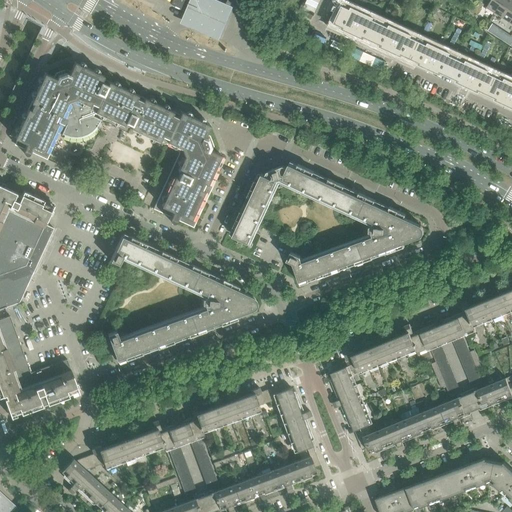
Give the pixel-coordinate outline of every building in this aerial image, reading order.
[(186,11),(190,0),(173,0),(172,5),(186,11)] [(236,8),(217,0),(193,0),(183,25),(223,41),(236,8)] [(495,12),(502,0),(487,0),(490,1),(486,7),(495,12)] [(502,17),(511,1),(511,0),(502,0),(495,12),(502,17)] [(511,18),(511,1),(502,17),(510,22),(511,18)] [(372,41),(382,20),(374,17),(376,13),(353,2),(351,6),(343,2),(333,23),(342,26),(341,28),(357,35),(364,38),(364,37),(372,41)] [(410,58),(420,38),(412,35),(414,31),(391,20),(389,24),(382,20),(372,41),(380,44),(379,46),(385,48),(402,56),(403,55),(410,58)] [(449,76),(458,56),(450,52),(452,49),(430,38),(428,42),(420,38),(410,58),(418,62),(418,63),(424,66),(440,74),(441,73),(449,76)] [(487,94),(496,74),(488,70),(490,66),(467,56),(466,59),(458,56),(449,76),(456,80),(456,81),(472,89),(478,92),(479,90),(487,94)] [(201,189),(204,183),(207,184),(221,155),(209,149),(210,146),(207,138),(204,137),(210,125),(180,111),(179,114),(173,112),(102,79),(103,76),(103,75),(74,62),(73,65),(69,74),(66,73),(58,76),(56,79),(44,73),(14,138),(26,143),(24,149),(23,150),(23,151),(23,153),(24,154),(25,155),(27,155),(28,154),(29,153),(30,152),(47,160),(57,139),(58,135),(53,133),(57,123),(65,126),(61,135),(62,135),(63,134),(64,135),(70,137),(76,137),(81,137),(87,135),(92,131),(96,127),(99,123),(100,120),(101,121),(102,120),(93,116),(95,111),(131,128),(177,150),(179,153),(153,209),(170,217),(170,218),(169,219),(170,221),(171,222),(172,222),(173,222),(175,222),(175,221),(176,220),(193,228),(209,193),(201,189)] [(511,76),(506,74),(504,77),(496,74),(487,94),(495,97),(494,99),(511,107),(511,76)] [(357,196),(350,192),(343,189),(345,186),(328,178),(327,181),(313,175),(314,172),(298,164),(296,167),(289,164),(287,167),(285,172),(283,171),(281,172),(279,167),(275,168),(271,170),(272,175),(270,176),(269,177),(262,174),(258,181),(255,180),(247,196),(251,198),(244,212),(241,210),(233,227),(236,228),(233,236),(249,243),(251,244),(257,231),(280,182),(372,225),(371,226),(369,226),(369,232),(371,232),(372,233),(301,259),(300,256),(291,252),(287,260),(293,263),(301,284),(309,281),(308,278),(323,272),(324,276),(341,270),(340,266),(354,261),(356,264),(373,258),(372,255),(386,249),(388,253),(404,246),(403,243),(419,237),(417,231),(420,225),(404,217),(406,214),(389,207),(388,210),(374,203),(375,200),(359,192),(357,196)] [(0,396),(1,396),(3,395),(7,407),(6,408),(8,413),(9,412),(10,415),(11,414),(21,410),(30,407),(31,410),(42,405),(42,404),(47,402),(47,404),(48,403),(59,400),(58,397),(68,393),(77,390),(78,390),(74,379),(73,377),(71,370),(67,359),(30,372),(27,364),(23,353),(20,344),(16,333),(10,316),(0,319),(0,308),(6,307),(19,302),(33,273),(54,228),(44,224),(45,223),(52,207),(43,202),(33,198),(34,195),(23,190),(20,196),(16,194),(16,192),(15,192),(0,184),(0,396)] [(190,268),(183,265),(176,261),(177,258),(161,250),(159,254),(145,247),(147,244),(130,236),(129,240),(121,236),(110,260),(119,264),(123,256),(206,294),(204,298),(202,298),(202,304),(204,304),(205,308),(119,339),(116,331),(107,334),(116,359),(124,356),(125,360),(174,342),(237,319),(236,315),(251,310),(249,303),(252,297),(237,290),(238,287),(222,279),(221,282),(206,276),(208,272),(191,265),(190,268)] [(511,291),(495,298),(502,315),(511,310),(511,291)] [(474,326),(502,315),(495,298),(469,309),(466,301),(460,303),(464,311),(444,320),(443,321),(444,323),(439,324),(446,340),(475,329),(474,326)] [(433,324),(413,332),(409,324),(404,326),(407,335),(391,341),(381,345),(388,361),(416,350),(417,352),(446,340),(439,324),(435,326),(434,325),(433,324)] [(465,343),(463,337),(453,341),(455,347),(465,343)] [(510,343),(507,337),(501,339),(504,345),(510,343)] [(467,348),(465,343),(455,347),(457,352),(467,348)] [(388,361),(381,345),(356,356),(353,351),(345,354),(347,359),(332,366),(334,371),(347,366),(349,372),(358,369),(359,373),(388,361)] [(444,351),(442,346),(432,350),(434,355),(444,351)] [(469,353),(467,348),(457,352),(459,357),(469,353)] [(432,358),(429,351),(421,354),(424,361),(432,358)] [(446,356),(444,351),(434,355),(436,361),(446,356)] [(472,358),(469,353),(459,357),(461,362),(472,358)] [(448,361),(446,356),(436,361),(438,366),(448,361)] [(474,363),(472,358),(461,362),(464,367),(474,363)] [(450,367),(448,361),(438,366),(440,371),(450,367)] [(476,368),(474,363),(464,367),(466,372),(476,368)] [(370,424),(349,372),(347,366),(334,371),(330,373),(332,377),(331,378),(330,379),(339,400),(341,405),(349,426),(351,427),(352,426),(362,450),(368,447),(363,436),(372,432),(369,424),(370,424)] [(452,372),(450,367),(440,371),(442,376),(452,372)] [(478,373),(476,368),(466,372),(468,377),(478,373)] [(454,377),(452,372),(442,376),(444,381),(454,377)] [(480,378),(478,373),(468,377),(470,382),(480,378)] [(511,375),(486,386),(472,392),(468,393),(474,409),(479,408),(479,409),(481,410),(511,397),(511,375)] [(456,382),(454,377),(444,381),(446,386),(456,382)] [(482,384),(480,378),(470,382),(472,388),(482,384)] [(459,387),(456,382),(446,386),(448,391),(459,387)] [(203,432),(260,410),(259,406),(274,400),(273,395),(275,394),(274,393),(287,388),(285,383),(260,392),(258,387),(249,390),(251,395),(235,401),(215,408),(199,415),(196,406),(190,408),(193,417),(182,421),(182,422),(182,424),(178,425),(184,441),(188,440),(203,434),(203,432)] [(305,418),(303,412),(302,410),(295,392),(294,391),(293,392),(291,387),(287,388),(274,393),(275,394),(281,412),(289,431),(296,451),(298,451),(301,459),(310,456),(314,467),(320,465),(311,441),(312,440),(313,439),(305,418)] [(461,392),(459,387),(448,391),(451,396),(461,392)] [(387,394),(385,389),(378,391),(381,397),(387,394)] [(470,411),(474,409),(468,393),(463,395),(449,401),(420,413),(427,429),(431,427),(432,429),(433,429),(454,421),(459,419),(470,414),(471,413),(470,411)] [(422,431),(427,429),(420,413),(372,432),(363,436),(368,447),(370,452),(375,450),(375,452),(377,453),(397,444),(402,442),(423,434),(423,432),(422,431)] [(164,449),(184,441),(178,425),(173,427),(173,425),(171,425),(161,429),(157,420),(152,422),(154,427),(155,431),(102,450),(100,445),(92,448),(94,454),(77,460),(76,461),(85,470),(103,463),(105,468),(144,453),(163,446),(164,449)] [(203,444),(201,439),(191,443),(192,448),(203,444)] [(205,449),(203,444),(192,448),(194,453),(205,449)] [(169,451),(171,456),(182,452),(180,447),(169,451)] [(207,455),(205,449),(194,453),(196,459),(207,455)] [(183,457),(182,452),(171,456),(173,461),(183,457)] [(209,460),(207,455),(196,459),(198,464),(209,460)] [(312,476),(311,474),(316,472),(314,467),(310,456),(301,459),(290,463),(271,470),(252,477),(258,494),(262,492),(263,494),(264,494),(285,487),(290,485),(311,477),(312,476)] [(185,463),(183,457),(173,461),(175,467),(185,463)] [(111,493),(95,479),(85,470),(76,461),(72,458),(61,471),(64,474),(63,476),(63,477),(72,485),(76,489),(92,504),(94,504),(95,503),(99,506),(111,493)] [(493,483),(508,466),(504,462),(502,463),(485,460),(485,458),(470,463),(469,461),(456,466),(457,468),(448,471),(456,493),(466,489),(465,486),(475,483),(476,486),(490,481),(493,483)] [(211,465),(209,460),(198,464),(200,469),(211,465)] [(187,468),(185,463),(175,467),(177,472),(187,468)] [(212,470),(211,465),(200,469),(202,474),(212,470)] [(511,469),(508,466),(493,483),(500,490),(502,488),(511,495),(509,498),(511,500),(511,469)] [(189,473),(187,468),(177,472),(179,477),(189,473)] [(214,475),(212,470),(202,474),(204,480),(214,475)] [(456,493),(448,471),(434,477),(433,474),(421,479),(421,481),(413,485),(421,506),(430,503),(429,499),(440,496),(441,499),(456,493)] [(191,478),(189,473),(179,477),(181,482),(191,478)] [(216,481),(214,475),(204,480),(205,485),(216,481)] [(254,495),(258,494),(252,477),(223,488),(204,495),(210,511),(214,510),(215,511),(216,511),(227,508),(233,506),(254,498),(254,497),(254,495)] [(193,483),(191,478),(181,482),(183,487),(193,483)] [(117,486),(111,480),(108,484),(114,489),(117,486)] [(218,486),(216,481),(205,485),(207,490),(218,486)] [(195,488),(193,483),(183,487),(185,492),(195,488)] [(404,511),(421,506),(413,485),(397,490),(396,488),(384,492),(385,495),(375,498),(380,511),(395,511),(403,509),(403,511),(404,511)] [(197,494),(195,488),(185,492),(187,498),(197,494)] [(14,507),(0,493),(0,511),(7,511),(13,507),(14,507)] [(130,511),(111,493),(99,506),(102,509),(101,511),(130,511)] [(208,511),(210,511),(204,495),(158,511),(208,511)] [(484,511),(490,505),(486,502),(481,509),(484,511)]
